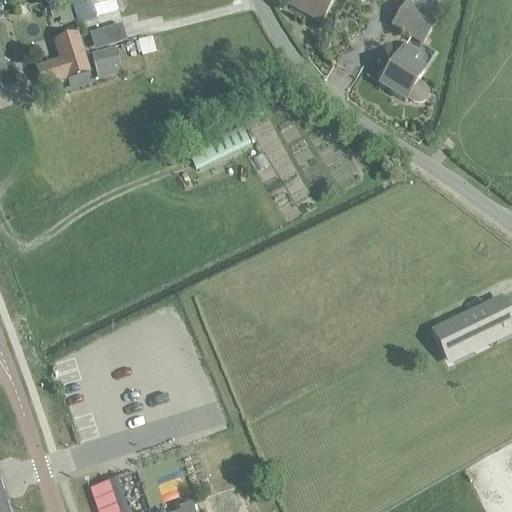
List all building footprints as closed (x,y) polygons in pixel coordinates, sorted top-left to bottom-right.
[(93,15),(88,0),(73,0),(79,20),(93,15)] [(292,0),(289,7),(320,24),(333,0),(292,0)] [(391,27),(404,35),(406,36),(420,13),(406,3),(397,18),(391,27)] [(95,52),(128,42),(123,24),(90,34),(95,52)] [(54,43),(60,62),(66,81),(89,74),(77,35),(54,43)] [(417,56),(403,47),(379,86),(405,103),(407,100),(412,103),(414,104),(418,105),(424,103),(427,97),(427,91),(425,88),(423,85),(418,82),(424,72),(411,64),(417,56)] [(92,55),(99,80),(122,73),(115,48),(92,55)] [(60,62),(37,69),(43,88),(66,81),(60,62)] [(74,89),(95,82),(92,74),(72,80),(74,89)] [(245,131),(190,156),(196,170),(251,146),(245,131)] [(439,334),(451,360),(472,349),(469,342),(483,335),(487,342),(511,330),(511,326),(507,317),(510,316),(504,303),(439,334)] [(129,511),(120,480),(93,488),(96,498),(113,493),(119,511),(129,511)] [(234,511),(229,496),(221,499),(220,495),(212,498),(213,501),(206,504),(208,511),(234,511)]
